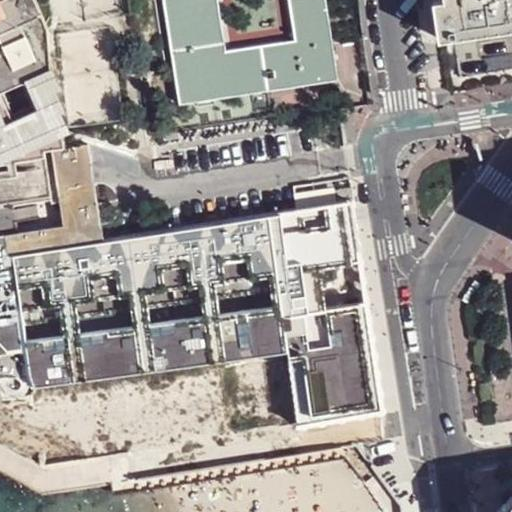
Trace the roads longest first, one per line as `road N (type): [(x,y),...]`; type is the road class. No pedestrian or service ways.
road 1 (residential): [(407,133),(387,154),(399,245),(433,294)]
road 2 (secondary): [(433,294),(448,466)]
road 3 (secondary): [(511,169),(440,270),(433,294)]
road 4 (residential): [(407,133),(386,0)]
